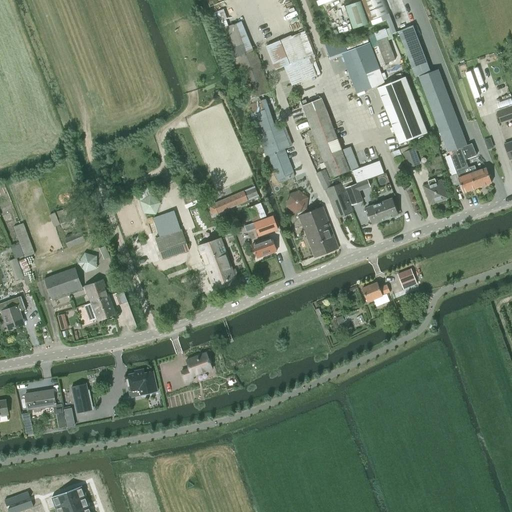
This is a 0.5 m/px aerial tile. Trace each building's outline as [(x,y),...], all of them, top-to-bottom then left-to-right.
[(389,13),(384,0),(362,0),(370,20),(389,13)] [(353,29),(368,24),(360,1),(345,6),(353,29)] [(293,35),(268,45),(279,72),(286,69),(293,87),(320,77),(313,61),(317,59),(296,2),(282,8),(293,35)] [(395,43),(392,44),(388,29),(377,31),(384,63),(399,60),(395,43)] [(430,71),(418,37),(402,43),(414,77),(430,71)] [(377,87),(385,84),(370,43),(342,53),(358,94),(377,87)] [(237,59),(231,61),(237,80),(243,77),(253,104),(260,101),(258,96),(270,92),(255,51),(236,57),(237,59)] [(466,79),(474,105),(480,103),(479,98),(494,93),(486,67),(479,69),(484,85),(476,88),(472,77),(466,79)] [(447,152),(466,145),(438,70),(419,77),(447,152)] [(405,76),(385,84),(377,87),(397,139),(425,128),(405,76)] [(321,99),(302,106),(330,179),(349,172),(358,169),(349,147),(341,151),(321,99)] [(487,101),(482,103),(489,129),(494,128),(487,101)] [(292,169),(297,168),(284,123),(274,126),(268,106),(255,110),(277,182),(294,177),(292,169)] [(501,123),(511,119),(511,106),(497,112),(501,123)] [(461,148),(465,160),(476,156),(472,144),(461,148)] [(409,167),(422,162),(416,147),(403,152),(409,167)] [(476,189),(470,174),(465,160),(461,148),(452,151),(453,155),(450,156),(464,193),(476,189)] [(318,155),(308,158),(312,174),(322,172),(318,155)] [(379,161),(352,171),(356,183),(384,173),(379,161)] [(476,189),(491,183),(486,168),(470,174),(476,189)] [(322,171),(317,174),(325,191),(326,191),(326,189),(333,186),(331,182),(326,170),(322,171)] [(351,177),(342,180),(345,188),(354,185),(351,177)] [(367,180),(345,188),(352,205),(363,201),(359,191),(370,187),(367,180)] [(430,205),(448,199),(441,180),(423,187),(430,205)] [(337,219),(353,213),(342,183),(333,186),(326,189),(326,191),(337,219)] [(215,204),(213,197),(206,200),(212,215),(219,212),(219,213),(248,201),(247,199),(258,195),(255,187),(244,192),(215,204)] [(288,191),(286,209),(305,212),(308,194),(288,191)] [(151,196),(142,202),(145,213),(156,213),(160,203),(151,196)] [(372,225),(398,215),(392,199),(366,209),(372,225)] [(260,203),(247,208),(252,222),(265,217),(260,203)] [(73,206),(57,212),(64,230),(79,224),(73,206)] [(314,258),(338,249),(322,207),(298,216),(314,258)] [(163,260),(189,250),(182,230),(180,230),(174,211),(154,218),(160,237),(155,239),(163,260)] [(0,215),(4,226),(13,222),(9,212),(0,215)] [(56,212),(50,214),(55,227),(60,225),(56,212)] [(275,228),(271,217),(249,224),(254,238),(263,235),(262,233),(275,228)] [(25,257),(35,254),(24,223),(14,227),(25,257)] [(81,232),(64,238),(68,247),(85,241),(81,232)] [(207,269),(229,261),(221,238),(199,246),(207,269)] [(257,258),(276,252),(277,252),(272,238),(252,245),(257,258)] [(19,244),(11,247),(15,259),(23,256),(19,244)] [(104,246),(99,249),(104,260),(109,258),(110,257),(105,246),(104,246)] [(84,254),(78,263),(85,272),(96,269),(96,257),(84,254)] [(25,259),(19,262),(23,273),(30,270),(25,259)] [(229,261),(207,269),(215,291),(237,283),(234,276),(237,275),(235,270),(232,271),(229,261)] [(52,299),(83,288),(76,268),(45,279),(52,299)] [(417,284),(411,269),(397,274),(403,289),(417,284)] [(21,271),(13,274),(15,280),(23,277),(21,271)] [(91,302),(109,296),(103,280),(85,287),(91,302)] [(382,295),(390,293),(387,286),(379,289),(377,283),(362,289),(367,302),(383,296),(382,295)] [(118,295),(122,304),(127,302),(124,293),(118,295)] [(109,296),(91,302),(98,321),(116,314),(109,296)] [(20,312),(26,310),(22,297),(14,300),(17,306),(2,311),(9,330),(24,325),(20,312)] [(68,329),(65,314),(57,316),(61,330),(68,329)] [(192,377),(212,369),(206,353),(186,361),(189,369),(181,372),(186,383),(194,380),(192,377)] [(135,373),(128,375),(131,388),(128,388),(130,398),(141,396),(139,389),(157,385),(153,371),(145,373),(144,369),(135,371),(135,373)] [(86,384),(71,387),(77,413),(92,410),(86,384)] [(53,407),(56,406),(53,391),(25,395),(27,411),(53,407)] [(56,406),(53,407),(54,415),(63,414),(61,405),(56,406)] [(29,413),(22,415),(23,421),(31,420),(29,413)] [(82,486),(67,491),(71,502),(86,496),(82,486)] [(67,491),(52,497),(55,507),(71,502),(67,491)] [(86,496),(71,502),(74,511),(89,507),(86,496)] [(74,511),(71,502),(55,507),(57,511),(74,511)]
